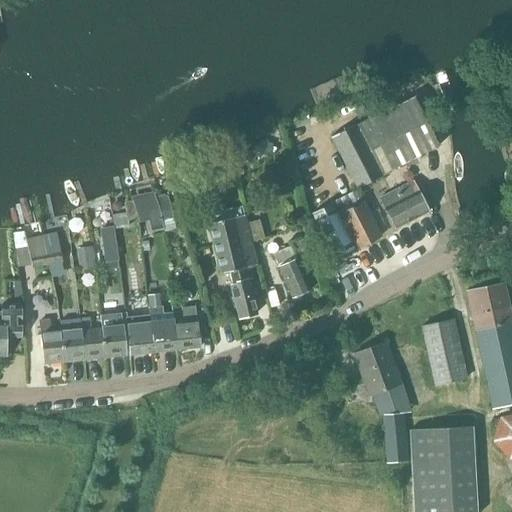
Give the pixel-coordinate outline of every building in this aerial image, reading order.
[(0,46),(22,42),(11,0),(5,0),(0,1),(0,46)] [(415,97),(357,125),(382,175),(439,147),(415,97)] [(357,124),(330,137),(357,189),(383,176),(382,175),(357,125),(357,124)] [(395,229),(428,212),(413,182),(380,199),(395,229)] [(381,236),(363,200),(337,213),(333,204),(312,214),(336,259),(381,236)] [(125,213),(112,215),(114,229),(127,227),(125,213)] [(257,265),(245,215),(210,223),(222,274),(230,272),(233,283),(231,283),(240,318),(258,313),(250,279),(244,280),(241,269),(257,265)] [(113,228),(99,230),(104,264),(117,262),(113,228)] [(56,235),(42,238),(48,268),(63,265),(56,235)] [(273,254),(278,266),(292,297),(311,289),(297,259),(309,254),(301,237),(290,242),(291,246),(273,254)] [(42,238),(26,242),(34,271),(48,268),(42,238)] [(91,249),(75,251),(79,274),(94,271),(91,249)] [(511,405),(511,318),(504,284),(467,292),(493,409),(511,405)] [(158,295),(147,296),(148,309),(159,309),(158,295)] [(0,356),(5,356),(6,338),(20,338),(19,304),(0,304),(0,356)] [(174,321),(176,350),(200,348),(195,307),(181,308),(182,311),(173,312),(173,311),(173,313),(174,321)] [(126,356),(121,313),(101,316),(102,327),(105,358),(126,356)] [(173,313),(150,316),(155,353),(176,350),(174,321),(173,313)] [(132,317),(126,317),(130,355),(155,353),(151,325),(133,326),(132,317)] [(105,358),(102,327),(90,328),(89,318),(79,319),(84,360),(105,358)] [(50,319),(39,320),(44,364),(64,362),(61,331),(52,332),(50,319)] [(79,319),(60,321),(61,331),(64,362),(84,360),(79,319)] [(466,379),(453,320),(422,327),(435,386),(466,379)] [(386,342),(353,354),(369,395),(402,383),(386,342)] [(407,414),(382,416),(386,463),(410,462),(407,414)] [(511,418),(509,419),(504,422),(501,426),(498,431),(497,436),(498,442),(500,447),(503,451),(507,455),(511,456),(511,418)] [(477,511),(473,427),(410,430),(413,511),(477,511)]
